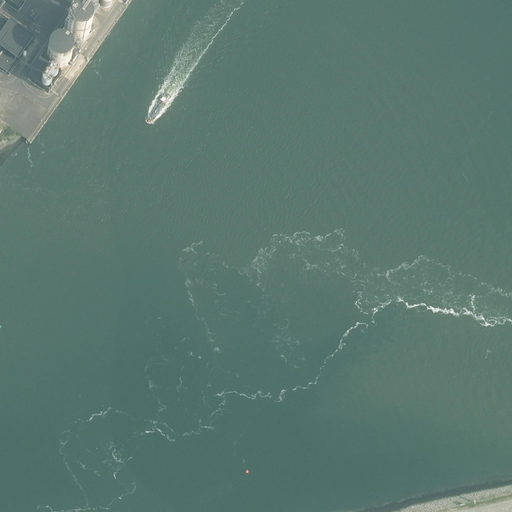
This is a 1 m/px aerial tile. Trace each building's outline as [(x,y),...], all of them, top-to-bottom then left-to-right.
[(0,0),(18,12),(26,0),(0,0)] [(96,17),(98,6),(87,5),(85,14),(87,14),(87,15),(96,17)] [(0,69),(8,76),(34,40),(0,15),(0,69)] [(70,67),(70,46),(49,46),(49,67),(70,67)] [(48,93),(61,75),(40,61),(27,79),(48,93)]
